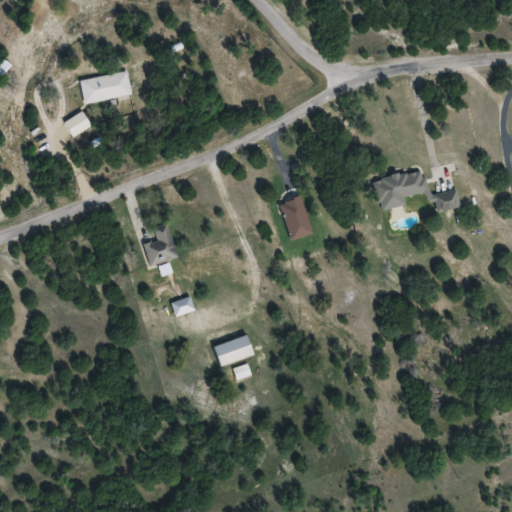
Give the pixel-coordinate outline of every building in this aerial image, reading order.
[(129,95),(125,71),(77,80),(82,104),(129,95)] [(88,125),(78,111),(61,123),(71,137),(88,125)] [(453,190),(426,196),(421,170),(371,181),(378,210),(402,205),(400,197),(421,193),(423,202),(431,200),(434,212),(457,206),(453,190)] [(150,227),(154,241),(140,244),(145,266),(173,259),(164,223),(150,227)] [(172,317),(191,311),(187,297),(168,303),(172,317)] [(216,366),(249,356),(243,335),(209,346),(216,366)]
